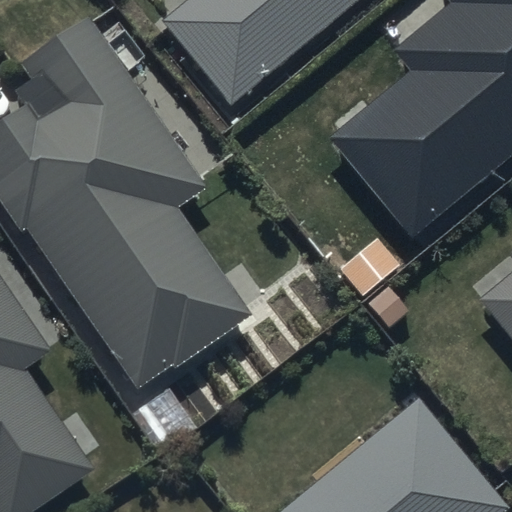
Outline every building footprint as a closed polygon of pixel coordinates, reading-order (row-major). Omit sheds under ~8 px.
[(188,0),(160,24),(226,106),(356,0),(188,0)] [(511,0),(445,0),(448,3),(393,49),(410,69),(326,139),(411,241),(511,156),(511,0)] [(202,187),(85,18),(20,64),(31,80),(13,92),(24,107),(0,123),(0,208),(16,232),(22,228),(135,390),(169,366),(171,370),(249,316),(173,207),(202,187)] [(511,255),(510,257),(511,258),(511,271),(476,303),(511,345),(511,255)] [(44,348),(0,285),(0,511),(32,511),(90,472),(17,368),(44,348)] [(501,511),(505,509),(414,400),(279,511),(501,511)]
